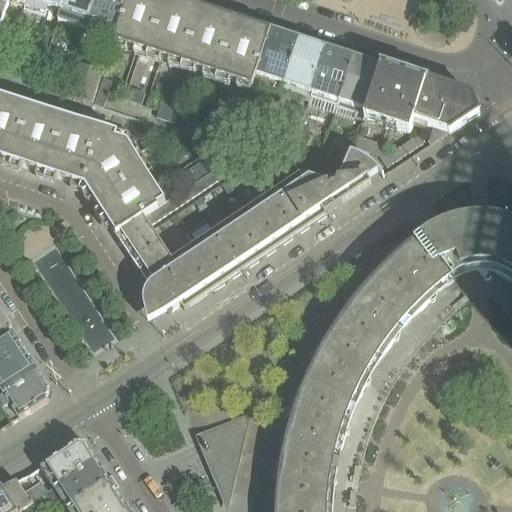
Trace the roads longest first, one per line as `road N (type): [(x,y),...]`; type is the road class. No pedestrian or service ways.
road 1 (residential): [(511,130),(168,360)]
road 2 (residential): [(486,53),(469,63),(439,62),(249,0)]
road 3 (residential): [(0,193),(66,210),(168,360)]
road 4 (residential): [(91,410),(0,270)]
road 5 (residential): [(161,511),(91,410)]
